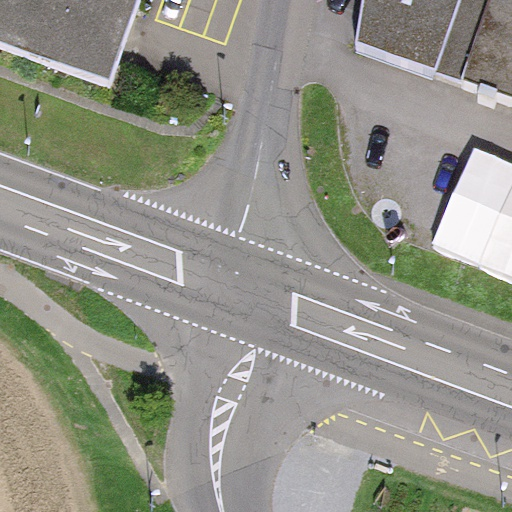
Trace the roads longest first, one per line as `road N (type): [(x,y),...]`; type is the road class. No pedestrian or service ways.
road 1 (unclassified): [(289,0),(239,239),(248,296)]
road 2 (secondary): [(511,392),(248,296)]
road 3 (secondary): [(0,202),(248,296)]
road 4 (unclassified): [(248,296),(255,348),(217,444),(222,511)]
